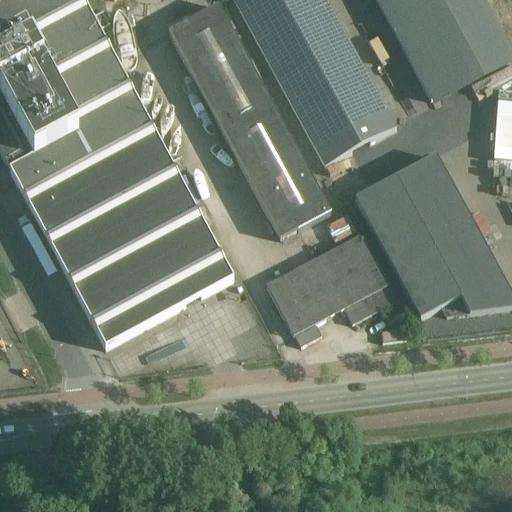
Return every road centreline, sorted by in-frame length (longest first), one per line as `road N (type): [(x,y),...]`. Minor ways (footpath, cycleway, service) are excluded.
road 1 (tertiary): [(90,426),(511,377)]
road 2 (unclassified): [(90,426),(81,378),(0,223)]
